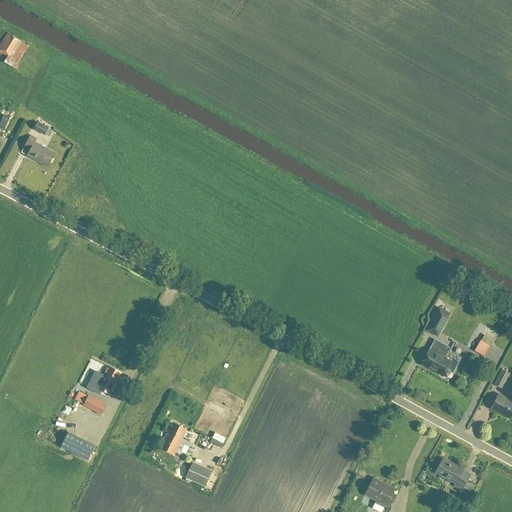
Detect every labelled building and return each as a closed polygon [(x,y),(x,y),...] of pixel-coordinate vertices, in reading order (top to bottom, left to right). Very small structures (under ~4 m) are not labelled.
[(0,44),(0,51),(9,57),(19,40),(7,33),(0,44)] [(34,130),(40,133),(45,135),(48,129),(37,123),(34,130)] [(48,166),(55,153),(35,142),(36,139),(31,136),(25,147),(30,150),(28,155),(48,166)] [(427,329),(438,335),(442,326),(450,313),(439,308),(432,321),(427,329)] [(481,335),(475,346),(486,353),(492,341),(481,335)] [(429,349),(421,363),(443,375),(446,369),(453,372),(461,357),(448,350),(444,357),(429,349)] [(97,386),(111,393),(122,372),(108,365),(97,386)] [(494,384),(502,388),(509,373),(502,369),(494,384)] [(491,408),(511,419),(511,416),(511,400),(498,394),(491,408)] [(88,395),(83,404),(101,413),(105,405),(88,395)] [(160,447),(175,454),(187,428),(172,421),(160,447)] [(461,490),(468,478),(470,473),(463,469),(443,458),(435,471),(456,482),(454,486),(461,490)] [(185,478),(205,486),(212,470),(193,462),(185,478)] [(386,504),(394,489),(373,478),(365,494),(377,500),(386,504)] [(453,504),(461,507),(466,496),(459,493),(453,504)] [(382,511),(386,504),(377,500),(372,508),(379,511),(382,511)]
